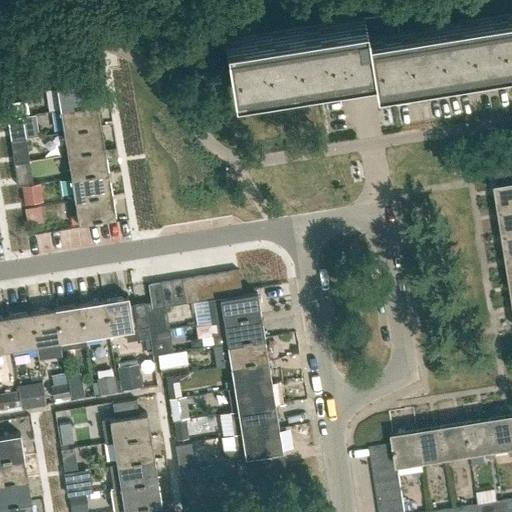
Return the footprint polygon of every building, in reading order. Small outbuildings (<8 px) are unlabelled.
[(511,58),(511,16),(399,35),(396,15),(223,43),(230,84),(369,61),(372,81),(511,58)] [(59,109),(97,103),(93,80),(56,86),(59,109)] [(9,115),(29,111),(27,99),(7,102),(9,115)] [(63,131),(100,126),(97,103),(59,109),(63,131)] [(7,118),(11,140),(25,137),(22,115),(7,118)] [(66,153),(104,147),(100,126),(63,131),(66,153)] [(29,159),(25,137),(11,140),(14,162),(29,159)] [(70,176),(107,170),(105,157),(117,155),(115,146),(104,148),(104,147),(66,153),(70,176)] [(32,182),(29,159),(14,162),(18,184),(32,182)] [(500,209),(511,206),(511,167),(495,170),(497,183),(496,183),(500,209)] [(74,199),(111,193),(107,170),(70,176),(74,199)] [(21,185),(24,202),(33,201),(30,184),(21,185)] [(111,193),(74,199),(77,222),(115,216),(111,193)] [(27,223),(41,221),(39,205),(25,207),(27,223)] [(503,233),(511,231),(511,206),(500,209),(503,233)] [(507,257),(511,256),(511,231),(503,233),(507,257)] [(230,295),(241,293),(238,268),(226,270),(230,295)] [(219,296),(230,295),(226,270),(215,272),(219,296)] [(208,298),(219,296),(215,272),(204,273),(208,298)] [(196,300),(207,298),(208,298),(204,273),(192,275),(196,300)] [(185,302),(196,300),(192,275),(181,277),(185,302)] [(174,304),(185,302),(181,277),(170,279),(174,304)] [(163,305),(174,304),(170,279),(159,280),(163,305)] [(162,305),(163,305),(159,280),(148,282),(150,300),(150,301),(151,307),(162,305)] [(211,321),(216,321),(260,313),(256,290),(241,293),(230,295),(219,296),(208,298),(207,298),(211,321)] [(137,327),(133,304),(129,304),(127,296),(103,299),(108,332),(123,330),(125,341),(149,337),(148,331),(147,326),(137,327)] [(84,336),(108,332),(103,299),(78,303),(84,336)] [(144,302),(145,312),(147,326),(148,331),(166,329),(162,305),(151,307),(150,301),(144,302)] [(147,326),(145,312),(144,302),(133,304),(137,327),(147,326)] [(85,348),(84,336),(78,303),(54,307),(59,340),(61,352),(85,348)] [(36,344),(59,340),(54,307),(31,311),(36,344)] [(11,347),(36,344),(31,311),(6,315),(11,347)] [(226,342),(263,336),(260,313),(216,321),(218,332),(213,333),(214,344),(226,342)] [(0,349),(11,347),(6,315),(0,315),(0,349)] [(166,329),(148,331),(149,337),(152,354),(169,352),(166,329)] [(226,342),(230,364),(267,359),(263,336),(226,342)] [(92,383),(133,380),(132,357),(108,358),(109,369),(91,370),(92,383)] [(233,387),(270,381),(267,359),(230,364),(233,387)] [(162,391),(172,390),(170,374),(160,375),(162,391)] [(21,408),(46,404),(42,381),(18,385),(21,408)] [(222,412),(274,404),(270,381),(233,387),(227,389),(229,404),(221,405),(222,412)] [(0,407),(15,405),(13,390),(0,392),(0,407)] [(173,419),(189,416),(186,395),(169,398),(173,419)] [(113,441),(150,435),(146,412),(138,413),(136,398),(112,402),(114,417),(101,419),(105,442),(113,441)] [(233,433),(278,426),(274,404),(222,412),(222,413),(230,412),(233,433)] [(511,412),(490,416),(495,448),(509,446),(510,455),(511,454),(511,412)] [(495,448),(490,416),(466,420),(471,452),(485,450),(486,458),(496,457),(495,448)] [(447,456),(471,452),(466,420),(442,424),(447,456)] [(423,460),(447,456),(442,424),(417,428),(423,460)] [(278,426),(233,433),(235,448),(223,449),(224,459),(281,449),(278,426)] [(397,464),(423,460),(417,428),(392,432),(394,442),(397,464)] [(0,459),(23,455),(19,432),(0,435),(0,459)] [(116,464),(153,458),(150,435),(113,441),(116,464)] [(180,476),(195,473),(190,442),(174,444),(180,476)] [(371,457),(395,453),(394,442),(369,446),(371,457)] [(373,468),(397,464),(395,453),(371,457),(373,468)] [(0,481),(27,478),(23,455),(0,459),(0,481)] [(74,458),(63,459),(64,471),(75,470),(74,458)] [(112,487),(157,480),(153,458),(116,464),(108,465),(112,487)] [(375,479),(399,475),(397,464),(373,468),(375,479)] [(84,474),(65,476),(68,495),(87,492),(84,474)] [(376,490),(401,486),(399,475),(375,479),(376,490)] [(0,504),(30,500),(27,478),(0,481),(0,504)] [(111,510),(123,508),(160,503),(157,480),(112,487),(108,488),(111,510)] [(378,500),(402,496),(401,486),(376,490),(378,500)] [(70,497),(72,511),(83,510),(81,496),(70,497)] [(380,511),(404,507),(402,496),(378,500),(380,511)] [(504,511),(511,510),(511,497),(502,499),(504,511)] [(0,511),(32,511),(30,500),(0,504),(0,511)] [(479,511),(499,511),(497,500),(478,503),(479,511)] [(123,511),(161,511),(160,503),(123,508),(123,511)]
